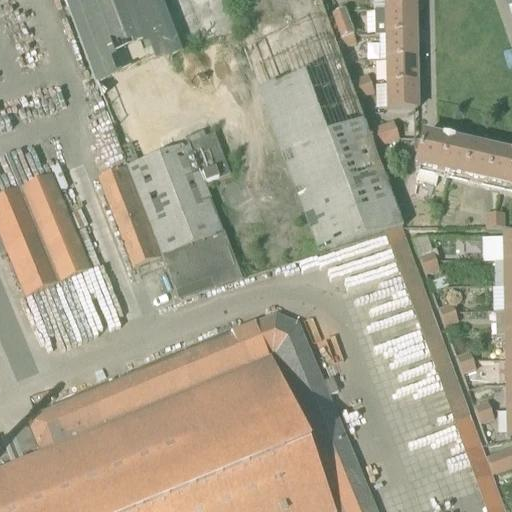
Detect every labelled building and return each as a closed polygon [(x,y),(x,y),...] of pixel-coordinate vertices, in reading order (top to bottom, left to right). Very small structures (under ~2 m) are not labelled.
[(61,0),(93,90),(181,60),(160,0),(61,0)] [(414,0),(385,0),(386,14),(414,13),(414,0)] [(414,13),(386,14),(375,14),(375,39),(379,39),(386,38),(415,38),(414,13)] [(339,44),(353,39),(345,16),(331,20),(339,44)] [(386,38),(386,63),(415,63),(415,38),(386,38)] [(339,44),(342,53),(356,48),(353,39),(339,44)] [(415,63),(386,63),(387,88),(416,88),(415,63)] [(358,93),(371,88),(368,79),(354,84),(358,93)] [(371,88),(358,93),(361,102),(374,97),(371,88)] [(388,113),(416,113),(416,88),(387,88),(388,113)] [(393,125),(366,135),(373,152),(399,143),(393,125)] [(126,171),(161,261),(178,304),(242,284),(204,188),(229,179),(214,137),(205,141),(203,135),(185,142),(187,147),(126,171)] [(511,191),(511,157),(510,160),(453,147),(454,144),(442,141),(441,144),(423,140),(421,147),(415,145),(410,169),(511,191)] [(133,272),(161,261),(126,171),(98,182),(133,272)] [(91,274),(50,179),(0,200),(0,241),(26,302),(91,274)] [(495,231),(495,217),(485,217),(485,231),(495,231)] [(504,231),(504,217),(495,217),(495,231),(504,231)] [(511,239),(503,240),(503,241),(503,265),(511,264),(511,239)] [(463,257),(481,257),(481,244),(463,245),(463,257)] [(419,261),(423,270),(436,265),(433,256),(419,261)] [(511,264),(503,265),(504,290),(511,289),(511,264)] [(436,265),(423,270),(426,279),(439,274),(436,265)] [(442,322),(455,317),(452,308),(438,313),(442,322)] [(511,314),(504,315),(495,316),(496,340),(498,340),(511,339),(511,314)] [(458,326),(455,317),(442,322),(445,331),(458,326)] [(374,511),(343,436),(341,437),(297,330),(276,321),(255,327),(254,327),(24,422),(28,431),(2,442),(13,470),(0,474),(0,511),(374,511)] [(58,345),(93,342),(91,322),(76,324),(76,327),(57,329),(58,345)] [(511,339),(498,340),(505,340),(505,365),(511,364),(511,339)] [(459,370),(473,365),(469,356),(456,361),(459,370)] [(473,365),(459,370),(462,379),(476,374),(473,365)] [(474,410),(477,419),(491,414),(487,405),(474,410)] [(491,414),(477,419),(480,428),(494,423),(491,414)] [(492,477),(511,470),(511,454),(511,453),(486,461),(492,477)]
